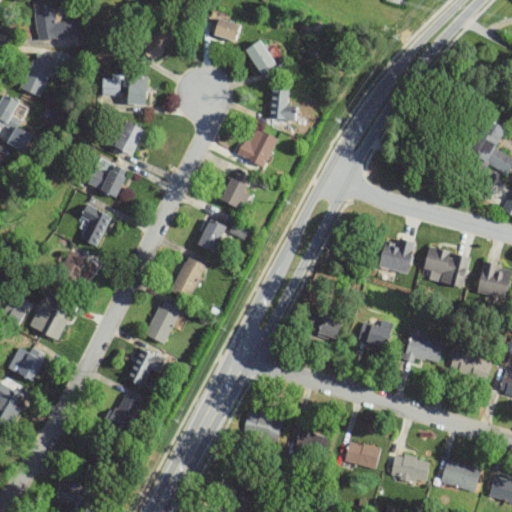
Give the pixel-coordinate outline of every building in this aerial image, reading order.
[(34,2),(37,40),(78,37),(77,21),(56,23),(54,1),(34,2)] [(241,26),(218,19),(212,35),(236,43),(241,26)] [(182,35),(169,21),(140,47),(153,62),(182,35)] [(247,46),(262,69),(277,60),(261,36),(247,46)] [(56,61),(37,53),(21,88),(41,97),(56,61)] [(127,104),(146,106),(148,77),(129,76),(127,104)] [(119,79),(103,79),(103,94),(119,94),(119,79)] [(289,86),(272,85),(270,119),(296,120),(297,106),(288,106),(289,86)] [(34,130),(22,124),(25,117),(14,110),(20,99),(5,90),(0,99),(0,118),(15,127),(8,139),(24,148),(34,130)] [(144,130),(125,121),(113,147),(132,156),(144,130)] [(511,157),(495,149),(505,129),(489,121),(483,132),(477,129),(459,164),(483,175),(488,164),(507,173),(511,163),(511,157)] [(278,140),(256,129),(249,141),(245,139),(237,155),(263,168),(278,140)] [(115,198),(125,179),(98,166),(88,185),(115,198)] [(249,181),(231,173),(220,197),(243,208),(250,194),(244,192),(249,181)] [(511,194),(503,211),(511,215),(511,194)] [(90,222),(81,240),(97,248),(112,217),(87,205),(81,218),(90,222)] [(229,231),(243,240),(250,227),(237,219),(229,231)] [(225,228),(210,220),(196,246),(212,254),(225,228)] [(396,247),(385,244),(378,265),(406,275),(416,245),(399,239),(396,247)] [(469,257),(428,248),(423,270),(443,274),(441,284),(462,288),(469,257)] [(88,260),(70,251),(51,287),(69,296),(88,260)] [(172,288),(190,298),(209,264),(191,254),(172,288)] [(511,268),(483,262),(476,293),(505,298),(511,268)] [(29,328),(57,341),(72,310),(45,296),(29,328)] [(181,309),(163,300),(145,335),(163,344),(181,309)] [(23,311),(7,305),(3,318),(19,323),(23,311)] [(342,323),(314,312),(308,329),(336,340),(342,323)] [(363,318),(358,335),(366,337),(366,341),(385,347),(393,321),(381,317),(379,323),(363,318)] [(444,343),(410,334),(404,357),(438,366),(444,343)] [(8,369),(33,382),(44,362),(20,348),(8,369)] [(142,387),(151,370),(159,374),(166,360),(142,349),(126,380),(142,387)] [(455,351),(449,374),(485,383),(491,361),(455,351)] [(499,392),(511,396),(511,373),(506,371),(499,392)] [(25,397),(0,383),(0,410),(1,411),(0,412),(0,423),(7,428),(25,397)] [(142,404),(123,394),(104,430),(123,440),(142,404)] [(276,443),(283,422),(249,411),(243,432),(276,443)] [(321,460),(329,439),(300,428),(292,449),(321,460)] [(101,439),(94,452),(91,451),(78,475),(95,484),(115,447),(101,439)] [(380,447),(349,441),(344,463),(376,469),(380,447)] [(426,482),(429,460),(395,454),(391,477),(426,482)] [(481,471),(447,461),(440,482),(475,493),(481,471)] [(511,504),(511,481),(494,476),(487,496),(511,504)] [(51,511),(85,511),(91,503),(67,487),(51,511)] [(246,511),(255,499),(240,490),(226,511),(246,511)]
